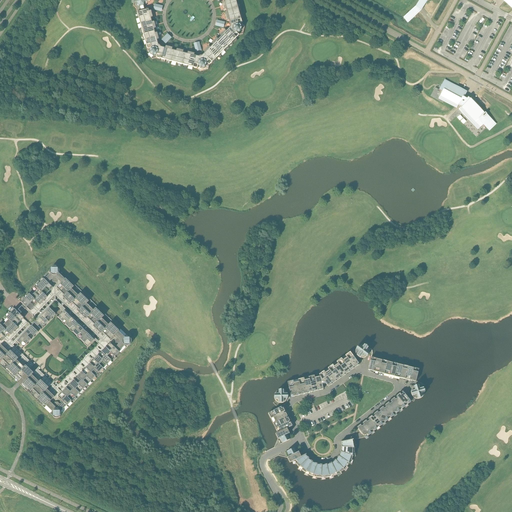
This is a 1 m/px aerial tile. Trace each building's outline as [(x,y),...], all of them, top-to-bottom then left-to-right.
[(134,0),(133,6),(136,9),(144,7),(145,3),(146,4),(148,2),(149,2),(151,0),(134,0)] [(420,11),(426,0),(419,0),(415,7),(403,18),(407,22),(420,11)] [(223,7),(224,10),(226,9),(226,12),(238,8),(236,3),(223,7)] [(225,14),(226,18),(239,14),(238,8),(226,12),(227,14),(225,14)] [(152,14),(151,11),(149,12),(148,9),(137,12),(138,18),(152,14)] [(140,24),(151,20),(151,18),(153,18),(152,14),(138,18),(140,24)] [(226,18),(227,21),(229,20),(230,23),(241,20),(239,14),(226,18)] [(152,23),(151,20),(140,24),(141,29),(155,25),(154,22),(152,23)] [(230,26),(230,27),(244,30),(245,26),(242,23),(241,20),(230,23),(230,26)] [(156,29),(155,25),(141,29),(143,35),(154,31),(154,29),(156,29)] [(244,30),(230,27),(230,28),(228,30),(236,38),(239,35),(243,34),(244,30)] [(225,30),(222,33),(232,42),(236,38),(228,30),(226,32),(225,30)] [(158,36),(157,33),(155,34),(154,31),(143,35),(145,40),(158,36)] [(161,40),(165,44),(171,37),(167,33),(161,40)] [(232,42),(222,33),(220,35),(221,37),(219,38),(228,46),(232,42)] [(159,40),(158,36),(145,40),(146,46),(158,43),(157,40),(159,40)] [(216,38),(214,41),(224,50),(228,46),(219,38),(218,40),(216,38)] [(192,43),(195,52),(201,50),(198,41),(192,43)] [(220,55),(224,50),(214,41),(212,43),(213,45),(211,46),(220,55)] [(146,46),(147,50),(146,53),(149,56),(159,46),(158,45),(158,43),(146,46)] [(162,48),(160,47),(159,46),(149,56),(152,59),(156,58),(159,59),(162,48)] [(208,47),(206,49),(216,59),(220,55),(211,46),(210,48),(208,47)] [(165,48),(162,48),(159,59),(165,61),(169,48),(166,47),(165,48)] [(172,48),(169,48),(165,61),(171,62),(174,51),(172,50),(172,48)] [(206,49),(204,51),(205,53),(203,55),(211,63),(216,59),(206,49)] [(171,62),(176,64),(180,50),(177,50),(176,51),(174,51),(171,62)] [(183,51),(180,50),(176,64),(182,65),(185,54),(183,53),(183,51)] [(182,65),(188,66),(191,53),(188,52),(187,54),(185,54),(182,65)] [(194,54),(191,53),(188,66),(194,68),(197,57),(194,56),(194,54)] [(201,57),(200,57),(204,71),(208,69),(209,66),(211,63),(203,55),(201,57)] [(204,71),(200,57),(199,57),(197,57),(194,68),(197,69),(200,72),(204,71)] [(478,108),(469,99),(468,98),(466,99),(465,98),(464,98),(463,97),(454,92),(457,87),(444,80),(439,90),(442,92),(439,97),(440,98),(446,101),(454,106),(457,107),(458,106),(459,107),(461,107),(458,110),(461,112),(478,130),(483,125),(486,128),(488,130),(495,123),(485,113),(484,114),(478,108)] [(53,288),(55,286),(54,266),(54,267),(53,267),(52,267),(51,268),(50,269),(50,270),(49,270),(42,278),(42,277),(42,278),(53,288)] [(55,266),(54,266),(55,286),(57,288),(67,277),(59,270),(59,269),(58,269),(58,268),(57,267),(56,267),(55,266)] [(57,288),(61,292),(71,281),(67,278),(67,277),(57,288)] [(49,292),(53,288),(42,278),(38,281),(38,282),(49,292)] [(71,281),(61,292),(64,295),(64,296),(75,285),(71,281)] [(34,285),(45,296),(49,292),(38,282),(35,285),(34,285)] [(45,296),(34,285),(34,286),(31,289),(43,301),(47,297),(45,296)] [(66,301),(68,299),(79,288),(78,288),(75,285),(64,296),(64,295),(62,297),(66,301)] [(79,289),(79,288),(68,299),(66,301),(70,305),(72,303),(82,292),(79,289)] [(27,292),(27,293),(38,303),(39,305),(43,301),(31,289),(30,289),(31,289),(27,293),(27,292)] [(72,303),(76,307),(86,296),(82,292),(72,303)] [(34,307),(38,303),(27,293),(24,296),(23,297),(34,307)] [(86,296),(76,307),(79,310),(80,310),(90,299),(86,296)] [(25,309),(26,308),(30,311),(34,307),(23,297),(20,300),(19,301),(20,301),(23,305),(22,306),(25,309)] [(82,316),(83,314),(94,303),(93,303),(90,300),(90,299),(80,310),(79,310),(78,312),(82,316)] [(94,303),(83,314),(82,316),(86,319),(87,318),(87,317),(97,307),(97,306),(97,307),(94,303)] [(87,317),(87,318),(91,321),(101,310),(98,307),(97,307),(87,317)] [(9,311),(9,312),(19,322),(24,318),(20,315),(21,313),(18,310),(17,311),(13,308),(12,308),(9,312),(9,311)] [(45,312),(42,315),(48,322),(49,322),(52,319),(51,318),(55,314),(49,308),(45,312)] [(101,311),(101,310),(91,321),(94,325),(95,325),(105,314),(101,311)] [(64,311),(58,317),(62,321),(62,322),(65,325),(65,324),(71,318),(69,315),(64,311)] [(5,316),(16,326),(19,322),(9,312),(8,312),(9,312),(5,315),(5,316)] [(97,330),(98,329),(109,318),(108,318),(105,315),(105,314),(95,325),(94,325),(93,326),(97,330)] [(42,315),(38,319),(37,320),(38,320),(34,323),(41,330),(45,326),(44,326),(48,322),(42,315)] [(5,316),(2,319),(1,319),(12,330),(14,331),(18,328),(16,326),(5,316)] [(72,318),(71,318),(65,324),(65,325),(70,329),(69,329),(72,332),(73,332),(79,325),(76,322),(72,318)] [(109,318),(98,329),(97,330),(101,334),(102,332),(112,321),(109,318)] [(14,331),(12,330),(1,319),(1,320),(0,320),(0,325),(9,333),(8,334),(10,335),(14,331)] [(102,332),(106,336),(116,325),(113,322),(112,321),(102,332)] [(0,332),(5,337),(8,334),(9,333),(0,325),(0,332)] [(79,325),(73,332),(77,336),(76,336),(80,339),(86,332),(83,330),(83,329),(79,325)] [(117,325),(116,325),(106,336),(110,340),(120,329),(116,325),(117,325)] [(38,332),(31,326),(27,330),(24,333),(31,340),(34,337),(34,336),(38,332)] [(110,340),(112,342),(131,341),(131,340),(131,339),(130,339),(130,338),(129,337),(128,337),(128,336),(120,329),(110,340)] [(84,343),(87,347),(94,340),(91,337),(91,336),(86,332),(80,339),(84,343)] [(20,338),(17,341),(24,348),(27,344),(31,340),(24,333),(20,338)] [(112,342),(110,344),(121,354),(128,346),(129,346),(129,345),(130,345),(130,344),(131,344),(131,343),(131,342),(131,341),(112,342)] [(120,355),(121,354),(110,344),(106,348),(117,358),(120,354),(120,355)] [(106,348),(102,352),(113,362),(116,359),(117,358),(106,348)] [(0,361),(9,353),(5,349),(0,354),(0,361)] [(9,353),(0,361),(0,365),(2,367),(13,356),(14,355),(10,351),(9,353)] [(112,363),(113,362),(102,352),(98,356),(109,366),(112,363)] [(350,352),(345,355),(354,368),(359,365),(355,360),(356,359),(352,355),(350,352)] [(14,355),(13,356),(2,367),(6,370),(5,371),(6,371),(16,360),(18,358),(14,355)] [(345,355),(341,358),(350,371),(354,368),(345,355)] [(98,356),(94,360),(105,371),(105,370),(108,367),(109,366),(98,356)] [(376,359),(371,357),(370,361),(368,367),(369,367),(368,370),(373,371),(376,359)] [(346,374),(350,371),(341,358),(336,362),(346,374)] [(377,359),(376,359),(373,371),(378,373),(382,360),(381,360),(377,359)] [(20,364),(16,360),(6,371),(9,374),(10,374),(20,364)] [(105,371),(94,360),(90,364),(101,375),(101,374),(104,371),(105,371)] [(387,361),(382,360),(378,373),(384,374),(387,361)] [(387,361),(384,374),(389,375),(392,362),(392,363),(387,362),(387,361)] [(336,362),(332,365),(341,378),(346,374),(336,362)] [(397,364),(392,362),(389,375),(394,377),(397,364)] [(20,364),(10,374),(10,375),(13,378),(24,367),(20,364)] [(90,364),(86,368),(97,379),(97,378),(100,375),(101,375),(90,364)] [(397,364),(394,377),(399,378),(403,365),(402,365),(402,366),(398,364),(397,364)] [(24,367),(13,378),(14,378),(17,382),(18,382),(25,374),(28,377),(31,374),(32,375),(33,373),(30,370),(29,369),(25,365),(24,367)] [(337,381),(341,378),(332,365),(328,368),(337,381)] [(408,366),(403,365),(399,378),(405,379),(408,366)] [(408,366),(405,379),(410,381),(413,368),(408,367),(408,366)] [(82,372),(93,383),(96,379),(97,379),(86,368),(82,372)] [(328,368),(323,371),(333,384),(337,381),(328,368)] [(419,369),(413,368),(410,381),(415,382),(416,378),(417,378),(418,373),(419,369)] [(328,387),(333,384),(323,371),(319,374),(324,385),(326,384),(328,387)] [(82,372),(78,376),(89,387),(92,383),(93,383),(82,372)] [(24,389),(25,389),(35,378),(32,375),(31,374),(28,377),(21,385),(21,386),(21,385),(25,389),(24,389)] [(322,386),(324,385),(319,374),(314,375),(318,391),(323,389),(322,386)] [(314,375),(309,377),(312,392),(318,391),(314,375)] [(89,387),(78,376),(74,381),(85,391),(89,387)] [(307,393),(312,392),(309,377),(303,378),(307,393)] [(39,382),(35,378),(25,389),(28,393),(29,393),(39,382)] [(303,378),(298,379),(302,395),(307,393),(303,378)] [(297,396),(302,395),(298,379),(293,381),(297,396)] [(40,380),(39,382),(29,393),(32,396),(32,397),(43,386),(44,384),(40,380)] [(74,381),(70,385),(81,395),(85,391),(74,381)] [(287,382),(289,388),(288,388),(290,394),(291,397),(297,396),(293,381),(287,382)] [(44,384),(43,386),(32,397),(33,397),(36,400),(46,389),(47,390),(48,388),(44,384)] [(81,395),(70,385),(66,389),(77,399),(81,395)] [(422,387),(421,387),(421,386),(420,386),(419,386),(418,385),(416,386),(415,386),(414,386),(414,387),(413,387),(413,388),(412,388),(412,389),(424,395),(424,394),(424,393),(424,392),(424,391),(424,390),(423,389),(422,388),(422,387)] [(50,393),(47,390),(46,389),(36,400),(40,404),(50,393)] [(66,389),(62,393),(73,403),(77,399),(66,389)] [(411,391),(411,392),(411,393),(411,394),(411,395),(412,396),(413,397),(414,398),(415,399),(416,399),(418,399),(419,399),(420,399),(421,398),(422,397),(423,396),(424,395),(412,389),(411,389),(411,390),(411,391)] [(277,391),(276,392),(286,401),(287,400),(287,399),(287,398),(288,397),(287,396),(287,395),(287,394),(287,393),(286,392),(285,392),(285,391),(283,390),(282,390),(281,390),(280,390),(279,390),(278,391),(277,391)] [(411,402),(410,401),(407,398),(408,398),(404,393),(402,391),(397,396),(405,407),(406,408),(409,406),(408,404),(411,402)] [(282,403),(283,403),(284,403),(285,402),(286,401),(276,392),(275,393),(275,394),(274,395),(274,396),(274,397),(274,398),(275,400),(275,401),(276,401),(277,402),(278,403),(279,403),(280,403),(281,403),(282,403)] [(43,407),(44,408),(54,397),(50,393),(40,404),(43,407)] [(62,393),(58,397),(69,407),(73,403),(62,393)] [(402,409),(405,407),(397,396),(391,401),(399,411),(400,413),(403,410),(402,409)] [(56,399),(54,397),(44,408),(51,415),(52,415),(52,416),(53,417),(54,418),(55,418),(56,418),(56,399)] [(57,418),(58,418),(59,418),(59,417),(60,417),(60,416),(61,415),(69,407),(58,397),(56,399),(56,418),(57,418)] [(396,413),(399,411),(391,401),(385,405),(394,416),(393,416),(394,417),(397,415),(396,413)] [(391,418),(393,416),(394,416),(385,405),(380,410),(388,420),(389,421),(392,419),(391,418)] [(268,414),(270,419),(284,412),(282,407),(279,408),(273,410),(273,411),(268,414)] [(385,422),(388,420),(380,410),(374,414),(382,425),(383,426),(386,424),(385,422)] [(273,423),(287,416),(284,412),(270,419),(273,423)] [(382,425),(374,414),(368,419),(377,429),(376,429),(377,430),(380,428),(379,427),(382,425)] [(273,423),(275,428),(289,421),(287,416),(273,423)] [(374,431),(376,429),(377,429),(368,419),(363,423),(371,433),(371,434),(372,435),(375,433),(374,431)] [(287,429),(292,426),(289,421),(275,428),(277,433),(278,433),(287,429)] [(368,436),(371,434),(371,433),(363,423),(357,428),(358,429),(358,430),(362,434),(366,439),(369,437),(368,436)] [(275,434),(278,439),(287,434),(287,435),(289,434),(287,429),(278,433),(277,433),(275,434)] [(278,439),(280,444),(290,439),(287,435),(287,434),(278,439)] [(341,447),(355,448),(357,448),(356,443),(355,443),(354,440),(354,439),(352,440),(351,437),(347,441),(341,442),(341,445),(341,447)] [(354,452),(355,448),(341,447),(341,450),(340,452),(353,456),(355,457),(356,452),(354,452)] [(284,453),(287,458),(296,453),(294,448),(284,453)] [(290,463),(292,462),(294,461),(294,460),(301,457),(298,452),(296,453),(287,458),(290,463)] [(339,454),(338,456),(349,464),(351,465),(353,460),(352,460),(353,456),(340,452),(339,454)] [(299,467),(309,458),(307,456),(306,454),(301,457),(294,460),(294,461),(292,462),(295,465),(296,464),(299,467)] [(335,460),(344,470),(346,472),(348,468),(347,467),(349,464),(338,456),(337,458),(335,460)] [(310,460),(309,458),(299,467),(297,469),(301,472),(302,471),(305,473),(312,461),(310,460)] [(333,461),(331,463),(337,475),(338,477),(342,473),(341,472),(344,470),(335,460),(333,461)] [(314,463),(312,461),(305,473),(304,475),(308,476),(309,475),(313,476),(317,464),(314,463)] [(337,475),(331,463),(329,464),(326,464),(329,477),(330,480),(334,477),(334,476),(337,475)] [(317,464),(313,476),(312,477),(312,479),(317,479),(317,478),(321,478),(321,465),(319,464),(317,464)] [(321,465),(321,478),(321,480),(326,479),(325,478),(329,477),(326,464),(324,465),(321,465)]
